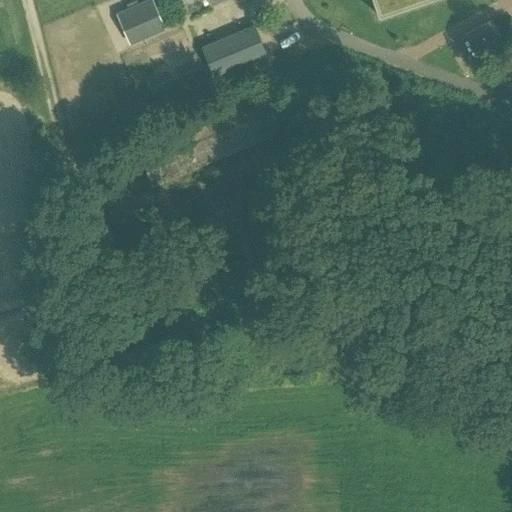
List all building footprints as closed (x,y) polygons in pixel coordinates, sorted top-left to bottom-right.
[(151,0),(148,0),(133,7),(146,36),(164,28),(151,0)] [(511,0),(370,0),(376,15),(422,0),(511,0)] [(204,53),(215,80),(268,58),(256,31),(204,53)] [(135,140),(151,183),(273,135),(256,93),(135,140)] [(189,286),(215,254),(164,214),(139,246),(189,286)]
